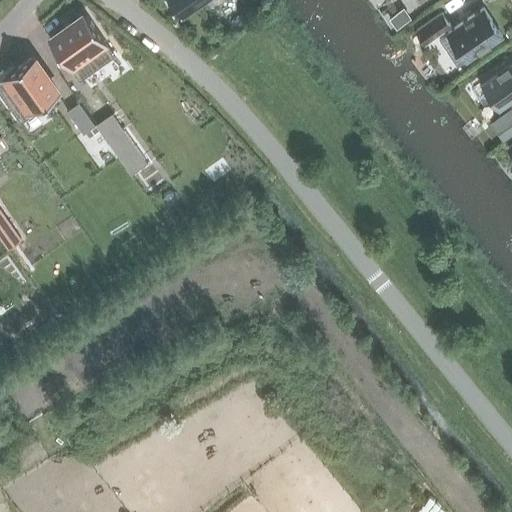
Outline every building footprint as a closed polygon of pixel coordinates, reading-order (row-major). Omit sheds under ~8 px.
[(170,0),(180,14),(199,0),(170,0)] [(403,7),(389,17),(396,27),(410,17),(403,7)] [(483,8),(439,39),(448,52),(456,47),(465,60),(501,36),(483,8)] [(441,12),(415,29),(424,42),(449,25),(441,12)] [(85,13),(49,39),(78,80),(114,55),(85,13)] [(32,56),(0,79),(0,94),(20,122),(59,94),(32,56)] [(511,101),(511,59),(478,83),(498,111),(511,101)] [(78,102),(67,110),(83,133),(95,124),(78,102)] [(511,109),(510,107),(489,121),(502,140),(511,133),(511,125),(511,124),(511,122),(511,109)] [(111,112),(95,124),(130,174),(147,162),(111,112)] [(0,210),(0,238),(7,248),(20,238),(0,210)]
